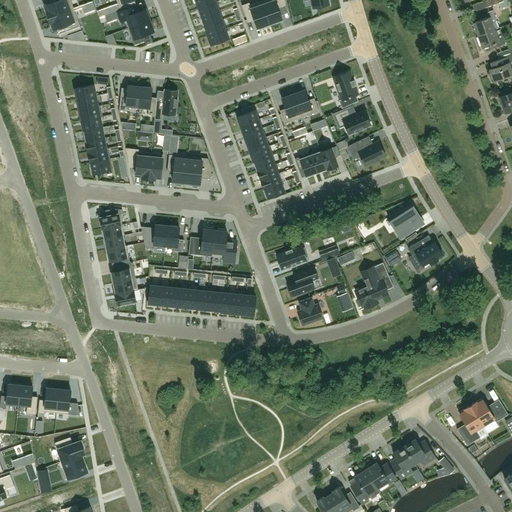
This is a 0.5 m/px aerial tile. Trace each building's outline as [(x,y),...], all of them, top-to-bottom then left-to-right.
[(48,17),(74,8),(70,0),(54,0),(55,1),(53,2),(44,5),(46,11),(48,17)] [(117,0),(121,10),(136,5),(134,0),(117,0)] [(214,0),(194,0),(198,8),(215,2),(214,0)] [(263,0),(261,1),(270,23),(271,23),(272,25),(280,22),(280,20),(282,19),(278,9),(286,6),(284,0),(263,0)] [(249,3),(242,5),(247,20),(253,18),(257,28),(260,27),(260,29),(268,26),(268,24),(270,23),(261,1),(250,5),(249,3)] [(219,11),(215,2),(198,8),(201,17),(219,11)] [(121,10),(117,11),(121,22),(125,20),(128,28),(150,20),(146,9),(138,11),(136,5),(121,10)] [(74,8),(48,17),(51,23),(53,29),(57,28),(64,25),(67,34),(81,29),(74,8)] [(108,8),(97,12),(100,18),(105,16),(109,14),(110,14),(108,8)] [(222,20),(219,11),(201,17),(204,26),(222,20)] [(499,28),(497,22),(493,11),(488,12),(490,17),(473,23),(477,35),(499,28)] [(150,20),(128,28),(134,45),(145,41),(143,35),(154,31),(153,29),(155,29),(152,22),(151,22),(150,20)] [(204,26),(208,35),(225,29),(222,20),(204,26)] [(501,35),(499,28),(477,35),(482,48),(498,43),(499,46),(505,44),(501,35)] [(208,35),(211,45),(229,38),(225,29),(208,35)] [(83,31),(76,33),(79,40),(86,41),(83,31)] [(113,34),(106,36),(108,43),(116,44),(113,34)] [(511,48),(497,54),(500,59),(495,61),(511,55),(511,48)] [(511,62),(511,55),(495,61),(497,67),(490,69),(494,81),(511,74),(511,71),(509,63),(511,62)] [(350,71),(334,77),(342,99),(339,100),(342,108),(357,102),(354,95),(358,94),(350,71)] [(94,85),(75,88),(78,100),(96,96),(94,85)] [(126,111),(127,107),(138,108),(140,87),(128,86),(127,97),(121,96),(119,110),(126,111)] [(138,108),(149,110),(148,114),(155,115),(156,101),(151,101),(152,88),(140,87),(138,108)] [(178,91),(165,89),(163,102),(156,101),(155,115),(155,119),(162,120),(163,114),(175,115),(176,107),(177,107),(178,99),(177,99),(178,91)] [(302,89),(295,92),(295,94),(293,95),(302,118),(319,112),(315,101),(310,103),(305,90),(303,91),(302,89)] [(511,93),(500,97),(505,113),(511,110),(511,93)] [(281,114),(285,124),(302,118),(293,95),(289,96),(289,94),(281,97),(287,112),(281,114)] [(78,100),(80,110),(98,107),(96,96),(78,100)] [(80,110),(82,121),(100,117),(98,107),(80,110)] [(349,135),(371,125),(365,110),(351,116),(347,108),(333,114),(339,128),(345,125),(349,135)] [(237,116),(241,126),(258,120),(255,110),(237,116)] [(82,121),(84,131),(102,128),(100,117),(82,121)] [(241,126),(244,135),(261,129),(258,120),(241,126)] [(84,131),(86,142),(104,138),(102,128),(84,131)] [(244,135),(247,144),(265,138),(261,129),(244,135)] [(104,138),(86,142),(88,153),(106,149),(104,138)] [(247,144),(251,153),(268,147),(265,138),(247,144)] [(361,139),(348,146),(354,159),(361,156),(365,165),(385,155),(378,141),(365,148),(361,139)] [(327,168),(326,168),(327,169),(338,165),(335,157),(340,155),(336,146),(332,148),(330,143),(319,147),(320,149),(327,168)] [(251,153),(254,162),(271,156),(268,147),(251,153)] [(139,149),(126,148),(129,162),(137,163),(136,173),(138,175),(142,176),(141,178),(148,179),(151,152),(138,151),(139,149)] [(338,150),(343,159),(348,157),(344,148),(338,150)] [(88,153),(90,163),(108,160),(106,149),(88,153)] [(320,149),(310,153),(317,172),(326,168),(327,168),(320,149)] [(160,178),(163,154),(151,152),(148,179),(155,179),(155,177),(160,178)] [(317,172),(310,153),(295,158),(300,171),(304,170),(306,176),(317,172)] [(167,171),(174,172),(173,181),(174,181),(174,183),(184,184),(184,182),(186,182),(188,156),(169,154),(167,171)] [(212,168),(208,158),(188,156),(186,182),(190,183),(190,185),(199,186),(200,178),(211,179),(212,168)] [(254,162),(257,171),(275,165),(271,156),(254,162)] [(90,163),(92,174),(110,171),(108,160),(90,163)] [(257,171),(260,180),(278,174),(275,165),(257,171)] [(260,180),(264,189),(281,183),(278,174),(260,180)] [(264,189),(267,199),(285,192),(281,183),(264,189)] [(400,208),(388,216),(397,231),(399,230),(403,236),(414,229),(410,223),(419,218),(411,204),(401,210),(400,208)] [(102,229),(103,229),(103,228),(123,224),(120,213),(123,213),(122,209),(114,208),(112,209),(113,215),(100,217),(102,229)] [(122,235),(123,236),(125,235),(123,224),(103,228),(103,229),(105,239),(122,235)] [(142,228),(145,248),(154,249),(154,244),(165,246),(167,225),(155,224),(155,230),(142,228)] [(184,240),(178,239),(179,227),(167,225),(165,246),(172,246),(171,250),(183,252),(184,240)] [(193,240),(192,254),(212,256),(215,230),(214,230),(214,228),(205,227),(205,229),(203,229),(202,241),(193,240)] [(226,240),(227,231),(225,231),(225,229),(217,228),(217,230),(215,230),(212,256),(223,257),(223,261),(235,262),(237,243),(228,242),(226,240)] [(125,246),(125,245),(123,236),(122,235),(105,239),(107,250),(125,246)] [(420,241),(408,248),(416,261),(413,262),(418,269),(423,265),(423,266),(429,262),(430,265),(438,260),(437,257),(442,254),(434,241),(424,247),(420,241)] [(119,258),(120,264),(130,262),(127,245),(125,245),(125,246),(107,250),(109,260),(119,258)] [(301,245),(276,254),(282,269),(292,265),(292,266),(292,265),(296,264),(296,265),(297,265),(296,264),(306,260),(305,257),(308,256),(305,247),(302,248),(301,245)] [(396,250),(386,257),(391,265),(401,259),(396,250)] [(340,265),(355,259),(352,251),(337,258),(340,265)] [(114,283),(136,279),(133,262),(130,262),(120,264),(121,270),(112,272),(114,283)] [(367,286),(355,291),(361,306),(363,305),(365,308),(378,303),(376,299),(388,294),(382,280),(389,277),(383,262),(372,267),(361,272),(364,278),(367,286)] [(296,279),(287,283),(292,296),(314,288),(311,280),(318,278),(314,266),(296,272),(293,273),(296,279)] [(115,293),(116,294),(133,290),(134,291),(138,290),(136,279),(114,283),(116,293),(115,293)] [(149,285),(148,304),(158,305),(160,286),(149,285)] [(344,285),(337,288),(339,294),(347,291),(344,285)] [(160,286),(158,305),(167,306),(169,287),(160,286)] [(169,287),(167,306),(177,307),(179,288),(169,287)] [(179,288),(177,307),(186,308),(188,289),(179,288)] [(188,289),(186,308),(196,309),(198,290),(188,289)] [(136,301),(134,291),(133,290),(116,294),(118,305),(126,303),(126,305),(133,304),(133,302),(136,301)] [(198,290),(196,309),(205,310),(207,291),(198,290)] [(207,291),(205,310),(215,311),(217,292),(207,291)] [(217,292),(215,311),(224,312),(226,293),(217,292)] [(226,293),(224,312),(234,313),(236,294),(226,293)] [(236,294),(234,313),(244,314),(245,295),(236,294)] [(244,314),(254,315),(256,296),(245,295),(244,314)] [(302,309),(297,311),(302,325),(323,318),(318,304),(314,305),(311,298),(299,302),(302,309)] [(1,395),(0,405),(0,407),(6,408),(6,403),(18,404),(20,386),(20,385),(20,384),(8,383),(7,396),(1,395)] [(18,404),(27,405),(26,413),(36,414),(38,396),(32,396),(33,386),(20,384),(20,385),(20,386),(18,404)] [(39,399),(38,413),(39,413),(45,413),(45,411),(57,412),(58,401),(59,388),(47,387),(45,400),(39,399)] [(58,401),(57,412),(80,415),(78,403),(70,402),(71,390),(59,388),(58,401)] [(482,398),(470,405),(484,427),(495,420),(496,422),(508,414),(501,403),(489,410),(482,398)] [(484,427),(470,405),(459,412),(466,424),(457,429),(467,445),(480,437),(477,431),(484,427)] [(36,420),(35,432),(42,433),(43,421),(36,420)] [(86,427),(85,421),(72,424),(73,430),(86,427)] [(70,437),(55,442),(62,461),(59,462),(85,453),(83,448),(85,447),(82,440),(73,443),(70,437)] [(406,445),(404,446),(415,463),(421,459),(424,465),(435,458),(427,445),(421,448),(415,439),(413,440),(412,438),(405,443),(406,445)] [(415,463),(404,446),(403,447),(401,445),(394,450),(395,451),(393,453),(399,462),(393,466),(401,479),(412,472),(409,467),(415,463)] [(34,462),(33,453),(25,456),(28,464),(34,462)] [(85,453),(59,462),(61,468),(64,467),(68,478),(88,471),(82,455),(85,454),(85,453)] [(444,457),(439,461),(445,468),(449,464),(444,457)] [(371,463),(364,467),(380,492),(378,488),(388,482),(389,483),(396,479),(387,463),(380,468),(377,463),(372,465),(371,463)] [(380,492),(364,467),(357,471),(359,474),(355,476),(360,485),(354,488),(352,485),(351,486),(362,504),(380,492)] [(48,482),(46,469),(37,471),(40,484),(48,482)] [(0,499),(3,499),(2,498),(9,496),(7,489),(14,486),(10,474),(0,477),(0,499)] [(329,495),(339,511),(348,511),(352,509),(353,511),(360,507),(351,494),(346,497),(339,487),(332,491),(334,492),(329,495)] [(339,511),(329,495),(324,498),(323,496),(317,501),(323,511),(339,511)]
